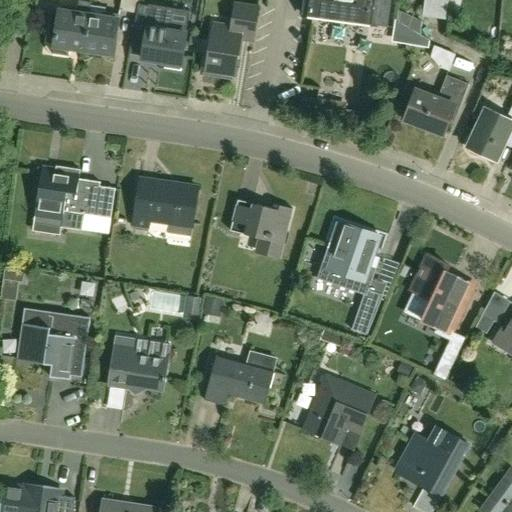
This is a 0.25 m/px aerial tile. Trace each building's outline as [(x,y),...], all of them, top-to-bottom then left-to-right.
[(137,0),(122,0),(120,10),(135,13),(137,0)] [(391,0),(307,0),(308,0),(305,0),(303,13),(306,14),(305,16),(388,28),(391,0)] [(446,0),(425,0),(423,17),(445,19),(446,0)] [(84,51),(89,15),(90,6),(91,2),(78,1),(76,13),(60,10),(56,36),(50,35),(48,45),(54,53),(68,55),(69,49),(84,51)] [(180,70),(187,28),(167,25),(169,8),(148,4),(147,13),(137,11),(131,41),(145,43),(142,59),(161,63),(160,67),(180,70)] [(223,73),(235,75),(242,32),(255,34),(259,8),(236,4),(231,34),(213,31),(207,69),(223,71),(223,73)] [(84,51),(114,56),(120,15),(104,13),(105,8),(90,6),(89,15),(84,51)] [(416,45),(420,34),(395,19),(391,41),(408,44),(416,45)] [(430,40),(420,34),(416,45),(428,47),(430,40)] [(405,122),(444,136),(454,111),(459,113),(469,85),(447,77),(438,99),(416,91),(405,122)] [(306,98),(305,108),(324,111),(326,102),(306,98)] [(324,111),(323,119),(344,123),(362,126),(364,113),(346,110),(346,105),(326,102),(324,111)] [(511,149),(511,110),(507,121),(487,111),(469,148),(497,161),(504,145),(511,149)] [(33,224),(82,232),(85,215),(95,217),(100,183),(79,180),(81,171),(56,167),(56,172),(42,170),(40,188),(39,188),(33,224)] [(134,226),(150,228),(151,221),(170,224),(169,233),(191,236),(198,188),(141,180),(134,226)] [(261,255),(281,260),(293,210),(280,207),(279,211),(239,200),(231,231),(265,240),(261,255)] [(337,220),(320,278),(364,293),(352,329),(367,334),(386,282),(373,278),(381,254),(376,252),(381,233),(337,220)] [(415,292),(410,302),(427,310),(424,316),(431,320),(430,323),(438,327),(435,333),(446,338),(450,340),(433,374),(446,380),(467,336),(456,330),(451,328),(461,309),(465,311),(476,288),(446,273),(449,267),(428,256),(411,290),(415,292)] [(14,299),(17,282),(23,283),(24,272),(4,270),(0,299),(1,299),(1,298),(4,298),(14,299)] [(219,313),(222,298),(206,295),(203,310),(219,313)] [(201,298),(185,296),(182,318),(198,320),(201,298)] [(23,325),(18,361),(31,363),(53,366),(51,378),(70,381),(71,375),(82,376),(89,329),(91,319),(76,317),(76,318),(27,311),(25,325),(23,325)] [(490,327),(480,321),(476,327),(486,333),(490,327)] [(511,321),(508,328),(504,326),(493,344),(511,355),(511,321)] [(128,385),(163,390),(170,345),(117,337),(110,386),(128,389),(128,385)] [(217,356),(204,401),(226,407),(230,394),(266,405),(275,373),(279,360),(265,356),(251,352),(247,365),(217,356)] [(408,377),(412,367),(402,362),(398,372),(408,377)] [(324,438),(355,451),(378,396),(327,375),(317,397),(303,430),(324,439),(324,438)] [(417,391),(422,381),(415,378),(410,388),(417,391)] [(487,422),(479,438),(490,444),(499,428),(487,422)] [(437,427),(429,441),(412,442),(395,471),(425,488),(424,489),(441,499),(471,446),(437,427)] [(511,511),(511,471),(510,470),(480,511),(511,511)] [(8,485),(4,511),(74,511),(77,499),(63,498),(64,493),(31,488),(8,485)] [(155,511),(156,511),(123,506),(123,503),(105,500),(103,511),(155,511)]
